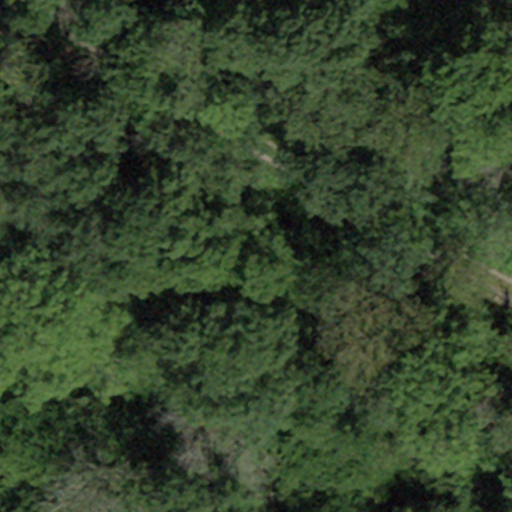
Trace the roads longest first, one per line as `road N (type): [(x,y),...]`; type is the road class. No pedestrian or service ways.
road 1 (track): [(511,299),(49,0)]
road 2 (primary): [(161,0),(511,275)]
